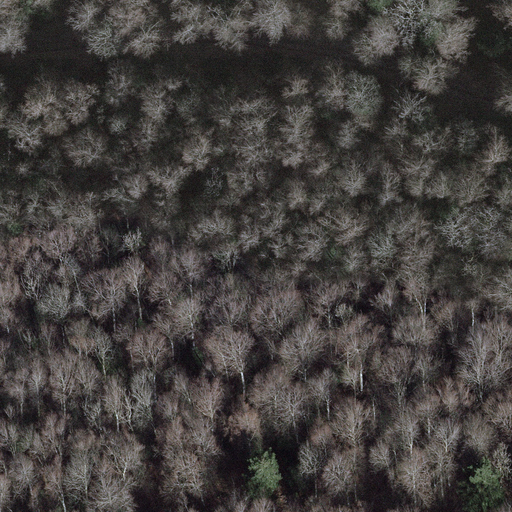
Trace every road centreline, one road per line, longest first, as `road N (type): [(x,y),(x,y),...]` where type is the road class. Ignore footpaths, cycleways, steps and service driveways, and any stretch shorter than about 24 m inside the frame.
road 1 (track): [(0,36),(242,33),(511,94)]
road 2 (track): [(193,511),(321,511)]
